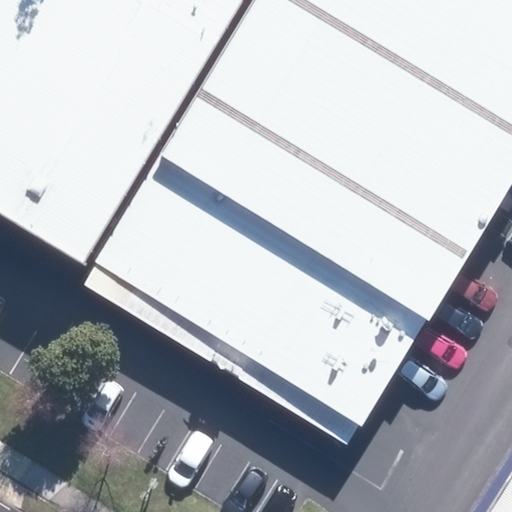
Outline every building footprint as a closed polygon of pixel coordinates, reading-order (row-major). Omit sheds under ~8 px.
[(0,0),(0,205),(90,260),(163,141),(97,100),(157,0),(0,0)] [(248,0),(157,0),(97,100),(163,141),(248,0)] [(511,0),(248,0),(163,141),(258,198),(343,250),(432,304),(511,175),(511,0)] [(163,141),(90,260),(185,317),(258,198),(163,141)] [(258,198),(185,317),(268,368),(343,250),(258,198)] [(343,250),(268,368),(356,425),(432,304),(343,250)] [(511,511),(511,451),(472,511),(511,511)]
